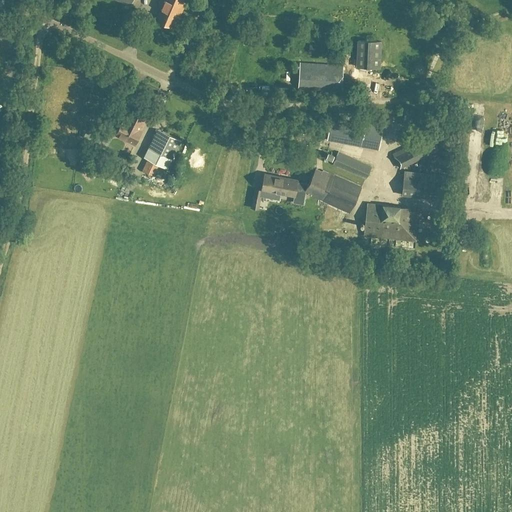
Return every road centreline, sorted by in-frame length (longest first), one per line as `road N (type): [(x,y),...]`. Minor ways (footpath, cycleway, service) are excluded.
road 1 (residential): [(223,107),(403,101),(423,87),(451,31)]
road 2 (unclassified): [(223,107),(0,4)]
road 3 (track): [(8,231),(21,192),(43,20)]
